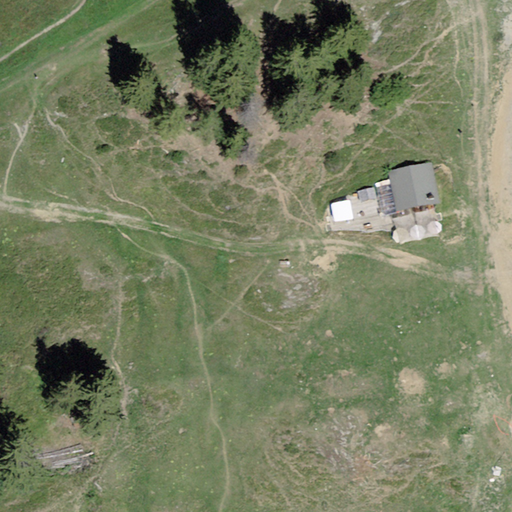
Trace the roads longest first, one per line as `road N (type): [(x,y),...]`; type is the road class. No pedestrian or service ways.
road 1 (track): [(511,275),(445,279),(329,249),(231,254),(0,207)]
road 2 (track): [(0,87),(150,0)]
